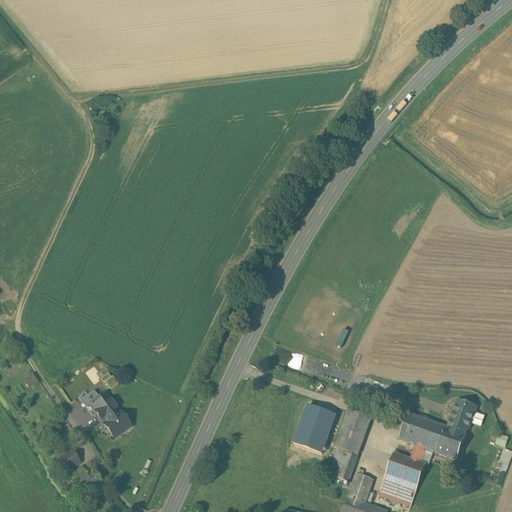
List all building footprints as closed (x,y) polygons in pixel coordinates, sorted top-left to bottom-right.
[(350,345),(343,362),(349,365),(356,348),(350,345)] [(298,368),(311,373),(314,363),(301,358),(298,368)] [(39,382),(32,372),(23,378),(30,388),(39,382)] [(112,378),(105,383),(110,390),(117,385),(112,378)] [(86,409),(98,400),(93,394),(81,403),(86,409)] [(86,409),(92,417),(95,415),(104,408),(106,410),(113,405),(106,395),(98,400),(86,409)] [(461,404),(458,402),(454,412),(451,413),(453,416),(448,429),(465,436),(467,430),(468,430),(471,423),(473,419),(473,418),(473,415),(476,409),(472,408),(471,406),(468,404),(466,403),(463,403),(461,404)] [(130,428),(124,419),(120,414),(113,405),(106,410),(113,419),(106,424),(103,426),(114,440),(130,428)] [(396,408),(388,405),(386,411),(394,414),(396,408)] [(101,422),(103,420),(106,424),(113,419),(106,410),(104,408),(95,415),(101,422)] [(338,449),(358,457),(371,420),(348,411),(335,448),(338,449)] [(448,429),(408,415),(399,441),(416,447),(426,450),(433,453),(457,462),(466,436),(465,436),(448,429)] [(508,437),(498,434),(495,444),(505,447),(508,437)] [(411,461),(421,464),(426,450),(416,447),(411,461)] [(358,457),(338,449),(328,476),(348,483),(358,457)] [(433,453),(426,450),(421,464),(426,466),(428,467),(433,453)] [(511,455),(511,452),(504,450),(498,469),(506,472),(511,455)] [(71,452),(58,462),(67,474),(80,464),(71,452)] [(411,461),(394,455),(384,484),(415,495),(426,466),(421,464),(411,461)] [(88,476),(83,468),(70,477),(86,499),(104,485),(94,472),(88,476)] [(356,475),(348,499),(365,505),(373,481),(356,475)] [(411,508),(415,495),(384,484),(379,496),(411,508)] [(383,511),(365,505),(348,499),(343,511),(383,511)]
